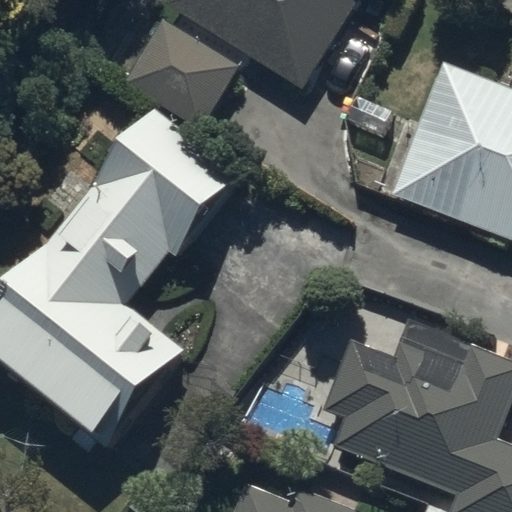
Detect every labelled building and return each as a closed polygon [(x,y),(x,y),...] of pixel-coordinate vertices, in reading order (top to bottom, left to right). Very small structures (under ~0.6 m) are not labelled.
[(178,0),(171,12),(310,99),(371,0),(178,0)] [(123,85),(132,91),(205,139),(247,76),(166,21),(123,85)] [(511,94),(452,70),(399,201),(511,247),(511,94)] [(0,322),(0,368),(110,458),(127,437),(134,442),(198,363),(139,314),(182,261),(185,264),(250,184),(168,117),(0,322)] [(353,430),(342,457),(463,504),(460,511),(511,511),(511,451),(503,448),(511,425),(511,365),(417,329),(403,363),(358,346),(329,421),(353,430)] [(348,511),(312,498),(306,511),(305,511),(252,491),(243,511),(348,511)]
